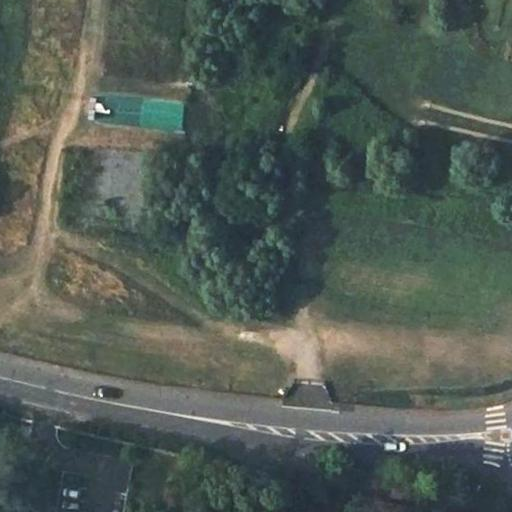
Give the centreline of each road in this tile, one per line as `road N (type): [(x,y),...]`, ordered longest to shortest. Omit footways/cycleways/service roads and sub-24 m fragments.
road 1 (secondary): [(0,378),(72,398),(383,440)]
road 2 (secondary): [(511,425),(383,440)]
road 3 (secondary): [(383,440),(511,450)]
